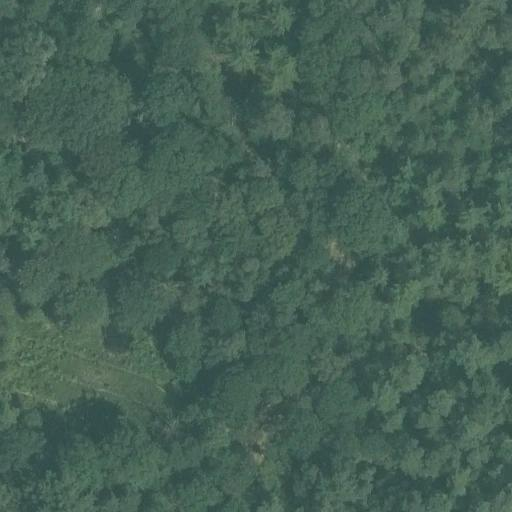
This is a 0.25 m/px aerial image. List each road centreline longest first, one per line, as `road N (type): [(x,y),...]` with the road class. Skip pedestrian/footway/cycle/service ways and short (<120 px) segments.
road 1 (track): [(315,0),(330,291),(245,407),(50,505),(0,497)]
road 2 (track): [(245,407),(182,511)]
